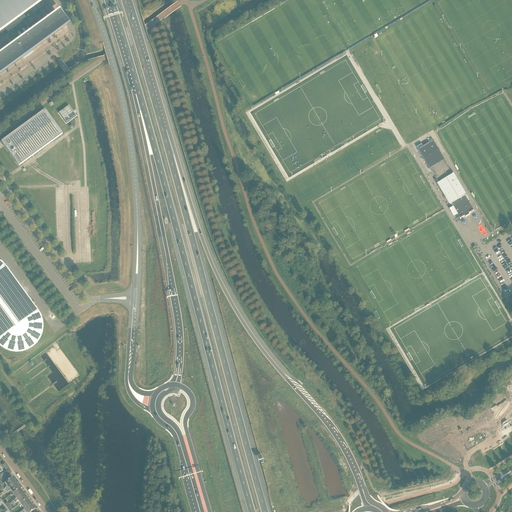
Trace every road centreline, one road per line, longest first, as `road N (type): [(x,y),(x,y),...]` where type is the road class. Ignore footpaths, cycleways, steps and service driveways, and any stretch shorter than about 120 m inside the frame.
road 1 (motorway): [(139,93),(251,511)]
road 2 (motorway): [(359,486),(326,423),(266,355),(215,273),(162,130)]
road 3 (motorway): [(264,511),(162,130)]
road 4 (motorway): [(139,93),(181,359)]
road 5 (secondary): [(137,259),(127,124),(91,0)]
road 6 (unclassified): [(0,179),(84,295),(107,298)]
road 7 (secondary): [(177,385),(157,406),(178,432),(201,511)]
road 8 (secondary): [(209,511),(184,424),(191,398),(177,385)]
road 9 (motorway): [(162,130),(125,0)]
road 10 (unclassified): [(0,90),(71,36),(58,0)]
